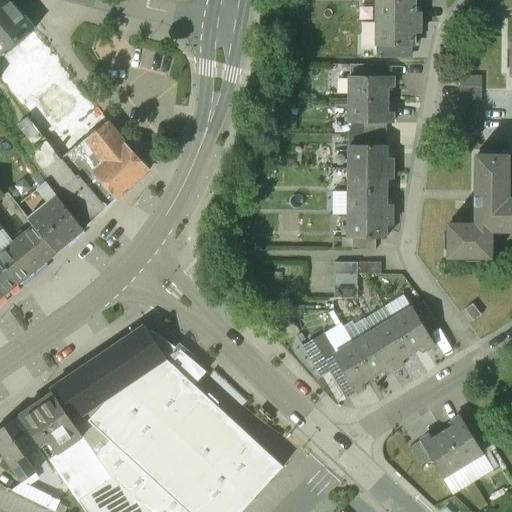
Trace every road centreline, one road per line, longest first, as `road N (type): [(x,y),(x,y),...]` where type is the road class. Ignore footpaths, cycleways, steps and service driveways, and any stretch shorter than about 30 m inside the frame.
road 1 (tertiary): [(135,260),(332,450)]
road 2 (secondary): [(135,260),(198,151),(227,21)]
road 3 (residential): [(332,450),(511,338)]
road 4 (secondary): [(0,368),(135,260)]
